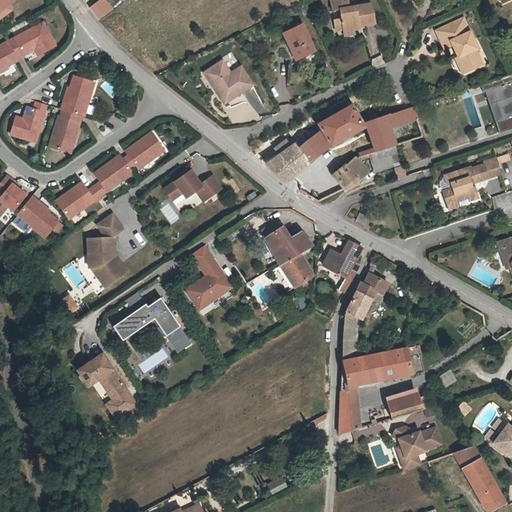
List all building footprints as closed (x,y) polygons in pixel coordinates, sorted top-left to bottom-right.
[(0,0),(0,18),(13,9),(9,5),(14,0),(0,0)] [(342,26),(343,31),(352,30),(359,29),(359,26),(375,24),(372,4),(350,7),(348,0),(330,0),(332,10),(339,9),(341,17),(333,19),(334,27),(342,26)] [(332,10),(333,19),(341,17),(339,9),(332,10)] [(451,46),(461,67),(477,60),(469,44),(473,42),(463,19),(435,31),(443,49),(451,46)] [(40,46),(43,51),(55,46),(42,22),(14,37),(23,55),(34,49),(40,46)] [(283,33),(292,50),(286,53),(290,62),(315,50),(302,24),(283,33)] [(8,42),(16,58),(23,55),(14,37),(7,41),(8,42)] [(0,71),(1,71),(0,69),(6,66),(17,60),(16,58),(8,42),(0,46),(0,71)] [(37,55),(43,51),(40,46),(34,49),(37,55)] [(479,66),(477,60),(461,67),(464,73),(479,66)] [(231,74),(222,62),(204,73),(224,104),(252,85),(241,67),(231,74)] [(495,135),(511,129),(511,73),(475,86),(477,95),(489,91),(499,120),(491,123),(495,134),(495,135)] [(66,93),(60,109),(70,112),(78,115),(81,116),(83,116),(94,82),(74,76),(70,88),(68,94),(66,93)] [(21,126),(13,123),(10,134),(35,142),(46,105),(35,101),(33,109),(27,107),(23,120),(21,126)] [(290,180),(294,176),(299,172),(302,169),(309,163),(319,156),(326,150),(331,146),(344,139),(363,128),(361,125),(352,106),(319,125),(320,129),(325,137),(320,132),(304,144),(301,140),(291,146),(286,140),(275,149),(279,155),(266,164),(276,174),(286,182),(290,180)] [(369,135),(390,129),(418,120),(413,107),(396,113),(364,123),(369,135)] [(49,147),(66,152),(70,140),(74,141),(81,116),(78,115),(70,112),(68,119),(58,116),(49,147)] [(376,152),(396,146),(390,129),(369,135),(376,152)] [(122,159),(130,169),(135,165),(138,169),(164,150),(151,132),(136,143),(138,146),(127,154),(128,155),(122,159)] [(138,146),(136,143),(125,151),(127,154),(138,146)] [(396,146),(376,152),(370,154),(377,172),(394,166),(400,179),(406,177),(396,146)] [(120,155),(109,163),(111,166),(122,158),(120,155)] [(332,174),(345,189),(359,181),(358,180),(362,177),(359,173),(365,168),(357,159),(356,157),(346,164),(345,164),(332,174)] [(498,163),(496,157),(482,162),(483,164),(487,177),(501,173),(498,163)] [(111,166),(109,163),(93,174),(99,183),(94,187),(100,196),(122,180),(132,173),(130,169),(122,159),(122,158),(111,166)] [(487,177),(483,164),(471,167),(470,166),(444,174),(445,179),(449,177),(451,183),(447,184),(440,186),(446,204),(467,197),(467,200),(477,197),(473,186),(471,187),(470,182),(472,182),(487,177)] [(208,182),(215,193),(228,184),(219,171),(207,179),(197,165),(174,181),(180,191),(191,184),(192,186),(195,191),(206,184),(208,182)] [(319,201),(345,189),(332,174),(307,194),(312,197),(318,201),(319,201)] [(11,184),(13,182),(6,176),(2,181),(0,182),(0,196),(0,201),(7,206),(12,211),(25,195),(17,189),(16,188),(11,184)] [(68,219),(100,196),(94,187),(87,191),(81,182),(66,194),(68,197),(57,204),(68,219)] [(208,182),(206,184),(213,194),(215,193),(208,182)] [(191,184),(180,191),(182,193),(192,186),(191,184)] [(68,197),(66,194),(55,201),(57,204),(68,197)] [(43,209),(45,207),(31,197),(16,215),(42,236),(46,239),(54,230),(56,232),(61,226),(57,222),(58,221),(48,213),(43,209)] [(467,197),(446,204),(448,208),(458,205),(457,203),(467,200),(467,197)] [(367,217),(359,212),(355,219),(363,224),(367,217)] [(112,258),(115,255),(115,236),(124,230),(113,215),(98,226),(104,234),(105,239),(89,238),(89,268),(91,267),(99,267),(111,284),(127,272),(121,263),(118,266),(112,258)] [(296,287),(315,275),(301,254),(312,246),(300,231),(290,238),(282,226),(264,237),(265,238),(283,267),(288,274),(292,281),(296,287)] [(511,236),(503,239),(505,247),(500,249),(503,259),(511,263),(511,266),(510,267),(511,273),(511,236)] [(283,267),(265,238),(257,243),(274,272),(283,267)] [(320,266),(344,279),(349,283),(353,276),(356,271),(357,267),(352,264),(359,247),(346,241),(339,257),(336,255),(336,257),(328,252),(320,266)] [(205,276),(184,290),(198,311),(234,287),(205,245),(190,255),(205,276)] [(121,263),(115,255),(112,258),(118,266),(121,263)] [(506,268),(510,267),(511,266),(511,263),(503,259),(506,268)] [(99,267),(91,267),(95,273),(106,287),(111,284),(99,267)] [(106,287),(95,273),(87,279),(97,293),(106,287)] [(362,283),(345,317),(357,322),(359,318),(362,319),(373,297),(374,298),(374,299),(375,299),(376,300),(377,300),(378,300),(380,300),(381,299),(382,297),(382,295),(381,295),(381,293),(381,292),(383,286),(385,282),(379,279),(370,273),(365,284),(362,283)] [(342,295),(349,283),(344,279),(337,292),(342,295)] [(133,312),(145,304),(137,292),(125,300),(133,312)] [(69,293),(59,299),(68,314),(78,308),(69,293)] [(299,308),(307,305),(304,296),(296,299),(299,308)] [(112,326),(119,337),(124,334),(127,337),(157,316),(169,334),(180,326),(160,297),(147,306),(146,304),(145,304),(133,312),(112,326)] [(189,340),(180,326),(169,334),(157,316),(154,318),(178,352),(185,347),(182,344),(189,340)] [(357,322),(345,317),(345,330),(344,359),(357,356),(362,319),(359,318),(357,322)] [(192,344),(189,340),(182,344),(185,347),(185,348),(192,344)] [(339,434),(361,428),(356,385),(413,373),(407,348),(344,361),(347,372),(344,373),(342,394),(341,416),(339,434)] [(136,404),(102,354),(77,371),(88,387),(98,379),(110,396),(113,394),(125,411),(136,404)] [(443,388),(456,379),(449,368),(436,377),(443,388)] [(113,394),(110,396),(103,401),(116,418),(125,411),(113,394)] [(391,418),(422,409),(418,399),(417,396),(387,407),(391,418)] [(418,399),(422,409),(427,408),(423,397),(418,399)] [(327,412),(313,420),(316,424),(326,418),(327,412)] [(500,433),(492,444),(508,456),(511,454),(511,427),(507,424),(500,433)] [(405,457),(400,459),(404,470),(416,465),(413,455),(426,450),(426,449),(442,444),(436,427),(420,432),(419,431),(412,433),(410,429),(405,426),(395,429),(392,436),(399,439),(401,446),(405,457)] [(492,444),(500,433),(497,431),(489,442),(492,444)] [(455,452),(463,467),(481,458),(474,445),(455,452)] [(396,448),(400,459),(405,457),(401,446),(396,448)] [(481,458),(463,467),(487,511),(505,501),(481,458)] [(271,495),(287,487),(282,476),(266,484),(271,495)]
